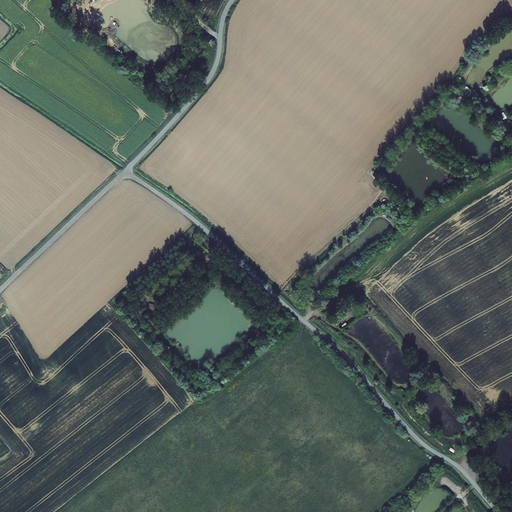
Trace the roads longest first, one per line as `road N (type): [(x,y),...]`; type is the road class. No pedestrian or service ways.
road 1 (track): [(126,171),(197,220),(341,350),(406,427),(459,467),(497,511)]
road 2 (track): [(0,289),(126,171),(204,83),(232,0)]
